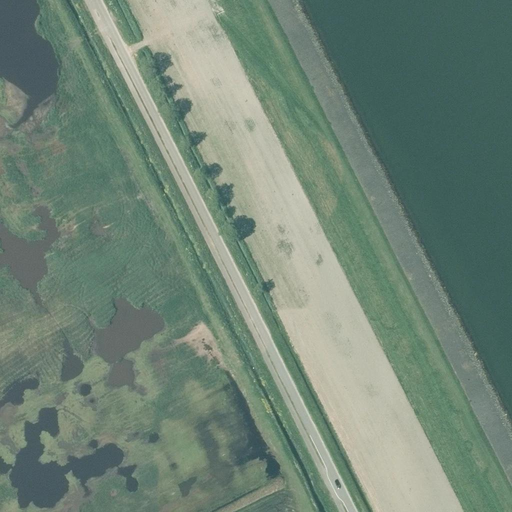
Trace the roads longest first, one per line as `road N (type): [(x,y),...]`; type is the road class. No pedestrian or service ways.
road 1 (tertiary): [(346,511),(94,0)]
road 2 (track): [(295,90),(215,5),(113,55)]
